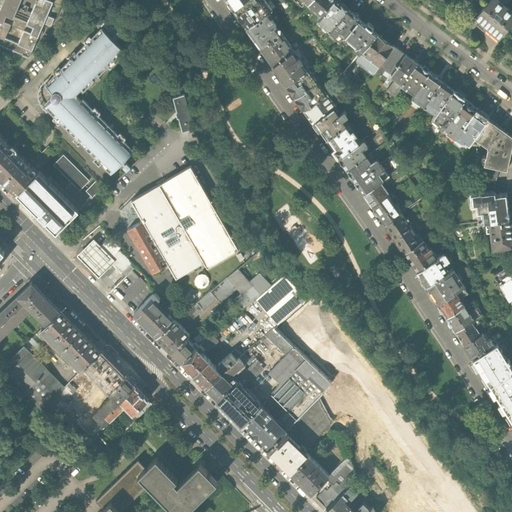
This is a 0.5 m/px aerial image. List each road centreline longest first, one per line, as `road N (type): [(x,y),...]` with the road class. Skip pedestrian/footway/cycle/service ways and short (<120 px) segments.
road 1 (residential): [(212,0),(511,444)]
road 2 (primary): [(308,511),(47,247)]
road 3 (primary): [(32,261),(280,511)]
road 4 (residential): [(391,0),(511,90)]
